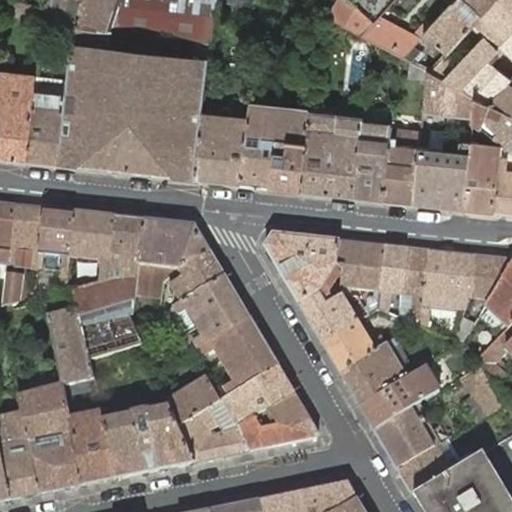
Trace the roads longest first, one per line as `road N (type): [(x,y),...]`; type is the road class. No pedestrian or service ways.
road 1 (residential): [(79,511),(353,452)]
road 2 (tertiary): [(236,206),(511,236)]
road 3 (residential): [(236,206),(235,239),(353,452)]
road 4 (tertiary): [(0,181),(236,206)]
